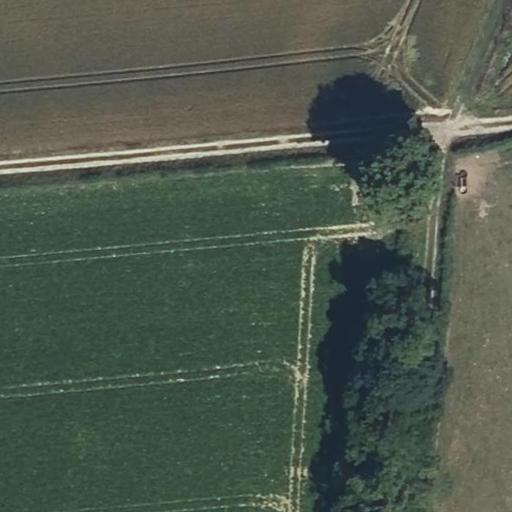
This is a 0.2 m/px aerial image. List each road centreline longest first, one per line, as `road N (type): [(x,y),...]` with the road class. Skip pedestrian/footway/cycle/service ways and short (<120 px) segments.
road 1 (track): [(406,511),(436,132),(495,0)]
road 2 (track): [(0,167),(511,122)]
